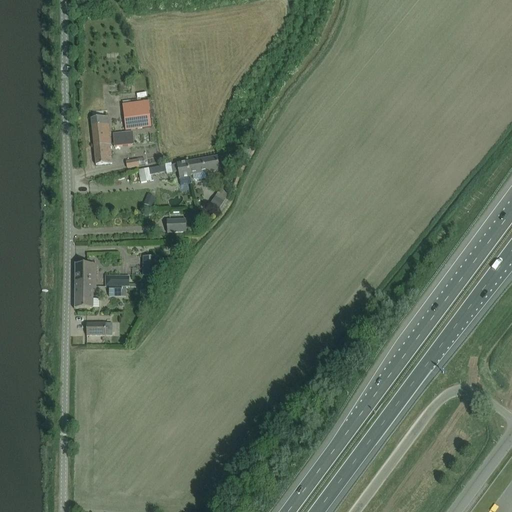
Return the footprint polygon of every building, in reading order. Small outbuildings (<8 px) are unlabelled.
[(118,59),(100,59),(101,71),(119,71),(118,59)] [(148,101),(122,104),(125,130),(152,127),(148,101)] [(107,117),(91,119),(95,166),(111,164),(110,146),(110,145),(107,117)] [(131,133),(112,135),(114,147),(132,145),(132,144),(131,133)] [(209,169),(218,168),(217,157),(188,163),(190,175),(192,175),(193,180),(195,181),(204,179),(205,177),(204,173),(210,172),(209,169)] [(125,163),(127,169),(139,166),(138,160),(125,163)] [(178,172),(179,180),(180,186),(191,184),(190,175),(188,163),(171,166),(171,164),(164,165),(165,166),(138,171),(140,183),(151,181),(150,176),(166,172),(167,174),(178,172)] [(218,193),(210,206),(219,211),(227,198),(218,193)] [(152,206),(156,197),(149,194),(145,203),(152,206)] [(186,234),(186,221),(166,222),(167,235),(186,234)] [(143,258),(143,264),(155,264),(155,270),(146,270),(146,277),(156,277),(156,258),(143,258)] [(75,265),(75,291),(83,291),(83,287),(92,287),(92,282),(95,282),(95,265),(85,265),(75,265)] [(129,277),(105,277),(105,287),(109,287),(122,287),(126,287),(129,287),(129,277)] [(92,309),(92,287),(83,287),(83,291),(75,291),(74,309),(92,309)] [(122,297),(122,287),(109,287),(109,297),(122,297)] [(86,324),(86,337),(112,337),(112,324),(86,324)]
